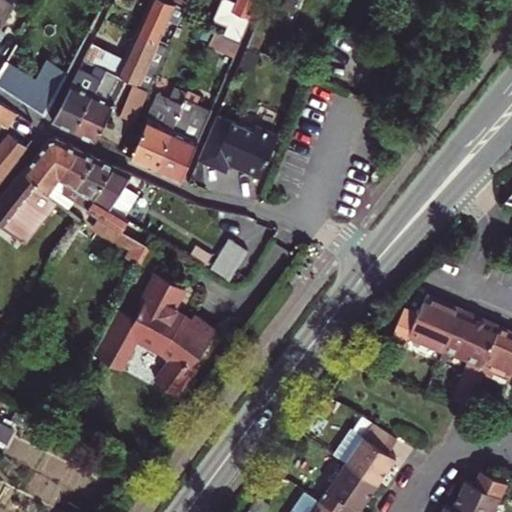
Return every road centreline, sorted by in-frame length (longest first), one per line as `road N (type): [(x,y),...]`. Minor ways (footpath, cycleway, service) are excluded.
road 1 (secondary): [(370,266),(187,511)]
road 2 (secondary): [(511,76),(420,188),(370,266)]
road 3 (secondary): [(370,266),(511,131)]
road 4 (residential): [(511,451),(464,447),(407,511)]
